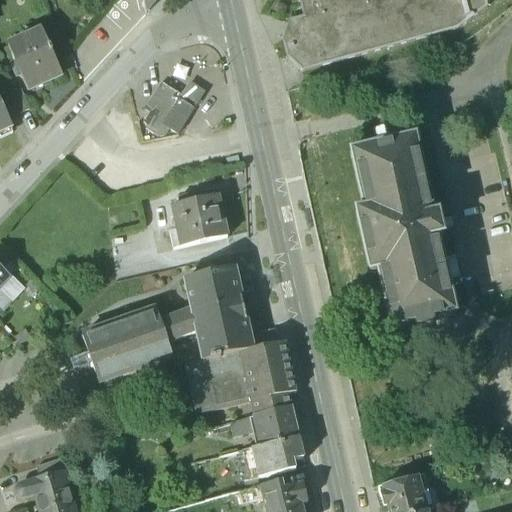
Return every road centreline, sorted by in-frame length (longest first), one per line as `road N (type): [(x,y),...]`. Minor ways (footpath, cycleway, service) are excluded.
road 1 (secondary): [(344,511),(231,1)]
road 2 (residential): [(231,1),(162,27),(0,206)]
